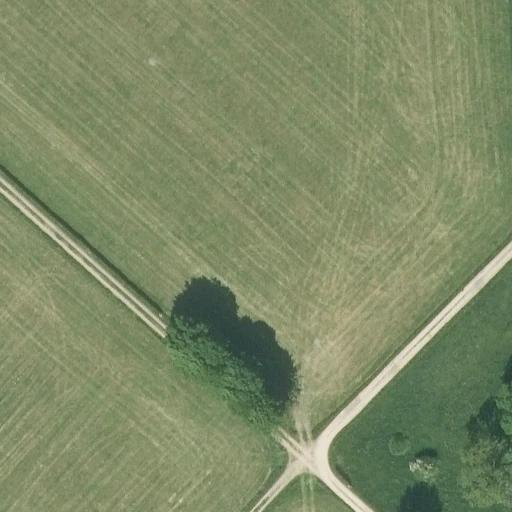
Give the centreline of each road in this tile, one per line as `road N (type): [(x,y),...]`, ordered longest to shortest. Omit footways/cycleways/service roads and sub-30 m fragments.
road 1 (track): [(305,458),(0,179)]
road 2 (track): [(511,248),(305,458)]
